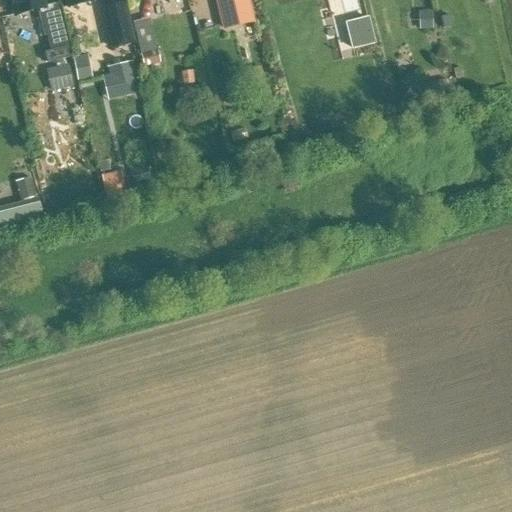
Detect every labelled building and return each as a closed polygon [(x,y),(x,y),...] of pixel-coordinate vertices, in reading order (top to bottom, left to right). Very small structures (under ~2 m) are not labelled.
[(9,0),(14,17),(38,12),(44,35),(45,35),(48,47),(67,42),(60,7),(46,10),(43,0),(9,0)] [(64,0),(67,10),(108,1),(107,0),(64,0)] [(246,0),(214,0),(222,33),(253,26),(246,0)] [(111,51),(136,45),(126,5),(101,11),(111,51)] [(417,29),(431,28),(430,11),(416,12),(417,29)] [(149,21),(133,25),(144,70),(160,66),(149,21)] [(367,21),(346,26),(352,51),(373,46),(367,21)] [(60,49),(40,54),(43,65),(63,60),(60,49)] [(44,71),(50,95),(73,89),(67,65),(44,71)] [(108,70),(109,77),(101,79),(107,103),(138,95),(130,65),(108,70)] [(125,192),(123,180),(103,185),(105,197),(125,192)] [(0,231),(43,220),(38,201),(0,210),(0,231)]
